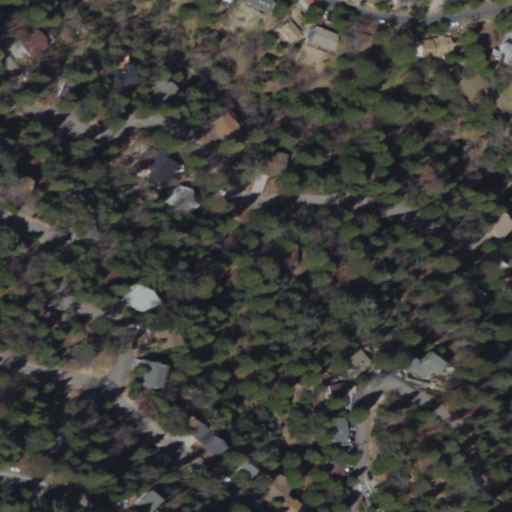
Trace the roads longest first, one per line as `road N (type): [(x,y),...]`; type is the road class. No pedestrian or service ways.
road 1 (residential): [(0,216),(45,232),(55,270),(83,302),(122,304),(140,321),(148,347),(115,378),(135,422),(261,511),(358,468),(366,411),(402,381),(464,426),(511,505)]
road 2 (residential): [(0,53),(36,105),(110,137),(159,119),(248,195),(368,201),(462,244),(511,305)]
road 3 (residential): [(323,0),(379,18),(511,8)]
